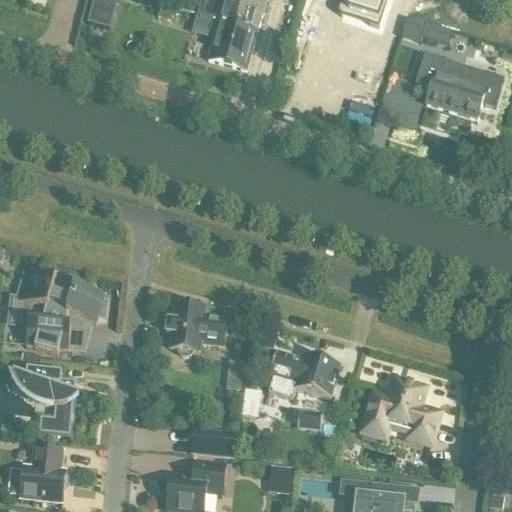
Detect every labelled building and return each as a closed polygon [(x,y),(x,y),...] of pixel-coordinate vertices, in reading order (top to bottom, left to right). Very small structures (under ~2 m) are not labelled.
[(112,0),(93,0),(87,26),(110,32),(118,1),(112,0)] [(215,22),(220,23),(215,40),(213,45),(208,62),(208,64),(246,74),(258,34),(258,33),(267,0),(220,0),(215,21),(215,22)] [(341,0),(338,11),(377,24),(384,0),(341,0)] [(172,20),(175,10),(165,7),(161,6),(158,19),(161,20),(168,22),(169,19),(172,20)] [(449,34),(426,27),(422,39),(446,45),(449,34)] [(441,112),(448,114),(477,123),(482,108),(495,112),(504,82),(424,58),(415,87),(430,92),(425,107),(441,112)] [(11,326),(28,328),(26,350),(35,351),(35,352),(58,359),(59,354),(68,355),(71,333),(82,334),(83,325),(96,328),(98,322),(107,325),(109,303),(108,303),(108,304),(103,303),(104,300),(77,292),(79,287),(55,280),(54,285),(27,277),(20,305),(14,303),(11,326)] [(178,353),(178,355),(179,356),(179,358),(180,359),(182,360),(183,360),(184,361),(186,361),(187,361),(189,360),(190,359),(191,358),(192,357),(193,356),(193,355),(200,356),(201,348),(223,350),(226,323),(204,320),(205,312),(175,309),(174,324),(168,323),(166,336),(172,337),(171,353),(178,353)] [(23,364),(39,366),(40,358),(24,356),(24,357),(22,356),(21,364),(23,364)] [(270,379),(297,387),(295,393),(330,403),(340,368),(306,358),(304,364),(277,356),(270,379)] [(230,361),(228,390),(245,391),(246,362),(230,361)] [(26,379),(26,381),(25,386),(26,386),(25,389),(24,390),(23,393),(25,394),(25,397),(31,402),(38,407),(46,409),(54,410),(54,411),(55,411),(54,422),(41,421),(39,436),(69,439),(74,398),(74,397),(75,385),(61,384),(62,377),(27,373),(26,379)] [(407,442),(415,444),(431,449),(440,417),(420,411),(426,393),(394,383),(388,402),(373,398),(362,436),(381,441),(387,421),(411,428),(407,442)] [(210,419),(221,421),(222,409),(211,408),(210,419)] [(298,430),(321,432),(323,416),(299,414),(298,430)] [(193,458),(232,462),(235,438),(195,434),(193,458)] [(61,474),(63,454),(35,451),(33,471),(24,470),(21,502),(62,507),(64,490),(67,488),(67,481),(65,479),(65,475),(61,474)] [(165,503),(168,503),(167,511),(204,511),(206,496),(222,498),(225,470),(195,467),(193,481),(171,479),(170,490),(166,490),(165,503)] [(273,496),(289,497),(291,472),(276,471),(273,496)] [(363,497),(394,501),(395,490),(364,486),(363,497)] [(356,497),(359,506),(359,510),(352,509),(351,511),(400,511),(400,510),(406,503),(356,497)] [(489,510),(498,511),(502,511),(505,502),(491,499),(489,510)]
